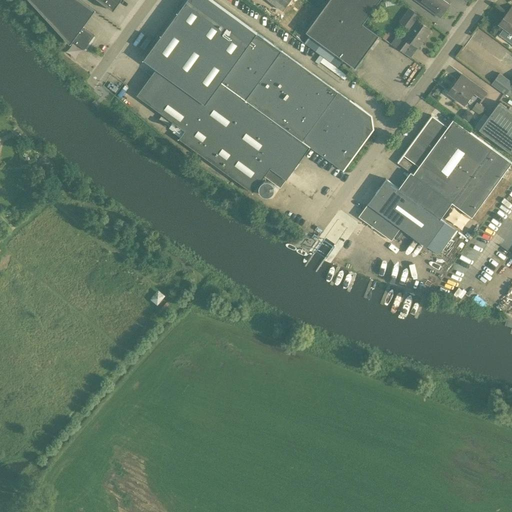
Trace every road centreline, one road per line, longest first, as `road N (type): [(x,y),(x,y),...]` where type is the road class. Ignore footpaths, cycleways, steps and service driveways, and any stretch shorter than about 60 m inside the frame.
road 1 (unclassified): [(314,228),(484,0)]
road 2 (unknown): [(235,0),(395,120)]
